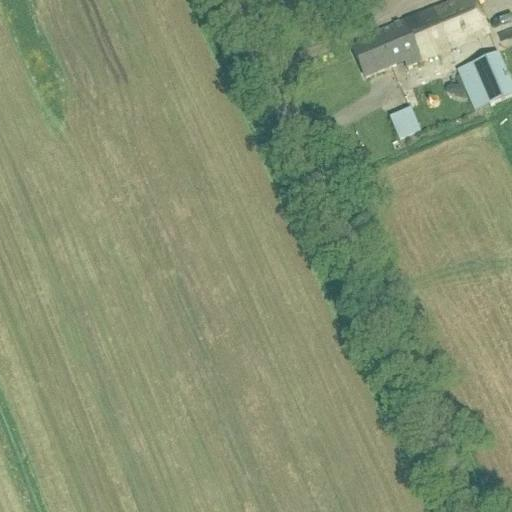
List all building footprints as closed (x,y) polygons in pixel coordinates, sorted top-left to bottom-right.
[(407,70),(488,36),(473,0),(464,0),(377,36),(379,41),(352,52),(366,82),(405,65),(407,70)] [(387,23),(429,3),(427,0),(379,0),(377,1),(387,23)] [(511,100),(511,88),(497,55),(457,73),(476,116),(511,100)] [(399,68),(372,82),(377,92),(404,78),(399,68)] [(399,144),(413,138),(422,135),(411,111),(389,121),(399,144)]
